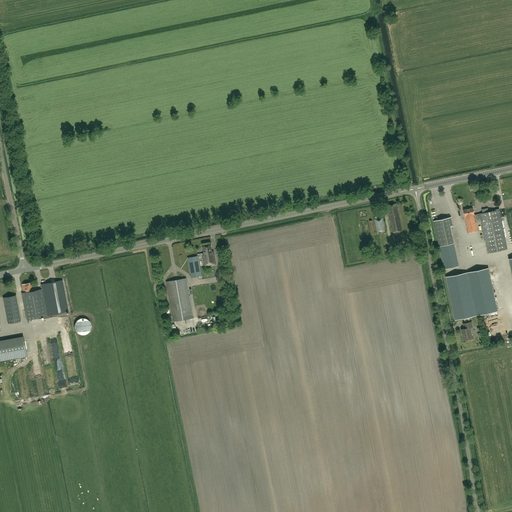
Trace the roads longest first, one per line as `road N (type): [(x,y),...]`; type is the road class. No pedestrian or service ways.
road 1 (tertiary): [(24,270),(415,189)]
road 2 (unclassified): [(477,511),(415,189)]
road 3 (unclassified): [(24,270),(0,152)]
